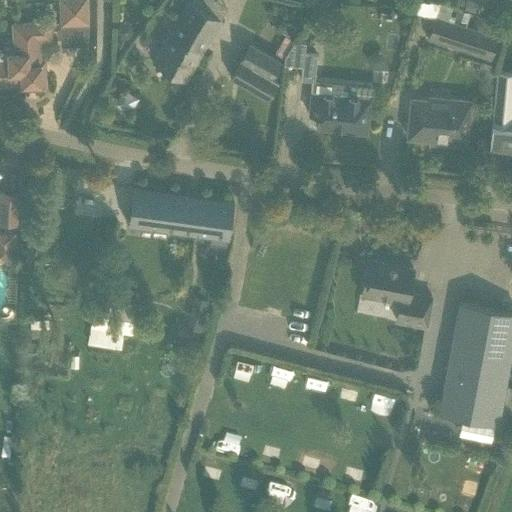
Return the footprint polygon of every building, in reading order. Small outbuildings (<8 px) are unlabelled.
[(59,0),(61,24),(88,23),(86,0),(59,0)] [(464,0),(464,6),(465,6),(475,8),(477,8),(478,0),(464,0)] [(189,1),(163,45),(153,62),(185,82),(195,65),(222,19),(189,1)] [(430,2),(420,1),(416,10),(428,14),(431,4),(430,2)] [(435,16),(433,20),(427,39),(490,60),(498,37),(435,16)] [(50,22),(30,23),(11,24),(12,47),(2,48),(2,58),(0,58),(0,85),(17,85),(17,89),(45,88),(44,60),(40,60),(39,40),(51,39),(50,22)] [(119,25),(116,31),(119,37),(126,39),(131,36),(133,31),(131,25),(124,23),(119,25)] [(284,56),(283,65),(302,66),(301,80),(314,81),(316,54),(304,53),(305,42),(293,41),(284,56)] [(280,61),(249,43),(230,76),(268,98),(277,82),(271,78),(280,61)] [(511,73),(497,72),(489,149),(511,151),(511,73)] [(311,92),(309,115),(319,116),(317,128),(367,133),(370,98),(371,86),(354,84),(354,86),(331,84),(330,94),(311,92)] [(428,100),(411,98),(407,137),(430,140),(430,143),(466,146),(471,101),(450,99),(449,110),(427,108),(428,100)] [(271,147),(273,123),(229,119),(227,142),(271,147)] [(133,187),(128,223),(203,234),(227,237),(232,201),(133,187)] [(0,193),(0,199),(0,222),(15,223),(16,194),(0,193)] [(73,207),(68,241),(107,246),(112,212),(73,207)] [(0,259),(12,260),(13,234),(0,233),(0,259)] [(368,259),(361,294),(399,302),(396,320),(426,326),(432,297),(408,292),(413,268),(368,259)] [(194,297),(185,328),(200,332),(208,301),(194,297)] [(129,348),(136,306),(94,299),(88,342),(129,348)] [(511,312),(459,302),(456,322),(438,411),(497,422),(498,417),(511,420),(511,415),(511,386),(504,386),(511,345),(511,312)] [(232,372),(253,375),(256,357),(234,354),(232,372)] [(279,462),(282,447),(269,445),(266,460),(279,462)] [(320,461),(303,464),(305,477),(322,474),(320,461)] [(360,489),(368,469),(350,462),(342,481),(360,489)] [(283,478),(277,494),(290,499),(296,483),(283,478)] [(309,507),(330,511),(334,493),(313,488),(309,507)]
